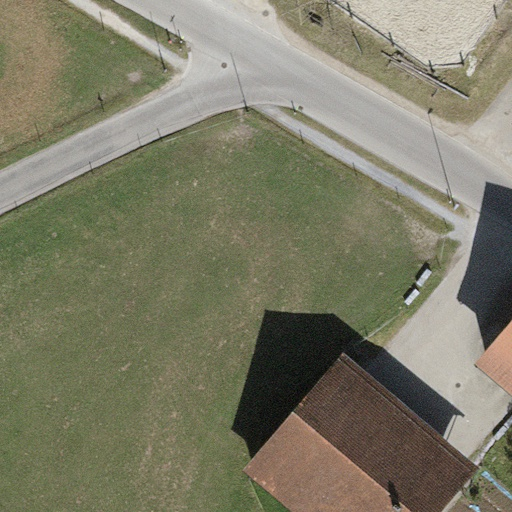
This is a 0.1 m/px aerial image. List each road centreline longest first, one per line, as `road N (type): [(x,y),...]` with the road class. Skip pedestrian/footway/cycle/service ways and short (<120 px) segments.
road 1 (residential): [(274,64),(0,195)]
road 2 (unclassified): [(274,64),(511,206)]
road 3 (unclassified): [(163,0),(274,64)]
